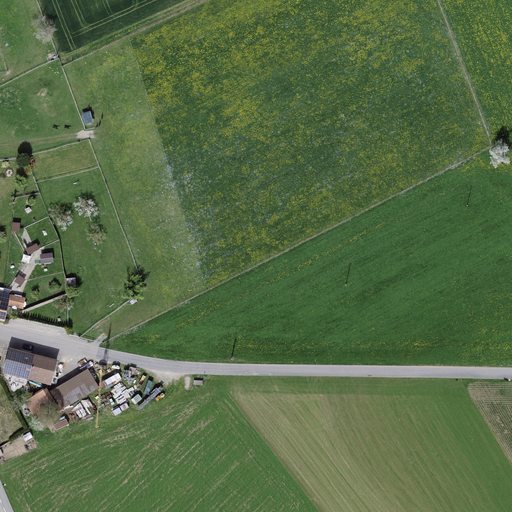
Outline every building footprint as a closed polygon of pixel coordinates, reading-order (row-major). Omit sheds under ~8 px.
[(12,304),(22,304),(21,296),(12,297),(12,304)] [(8,372),(28,377),(33,355),(10,349),(5,369),(8,370),(8,372)] [(33,355),(28,377),(50,383),(56,361),(33,355)] [(85,377),(51,396),(58,407),(91,388),(85,377)] [(37,419),(54,409),(44,390),(26,400),(37,419)]
